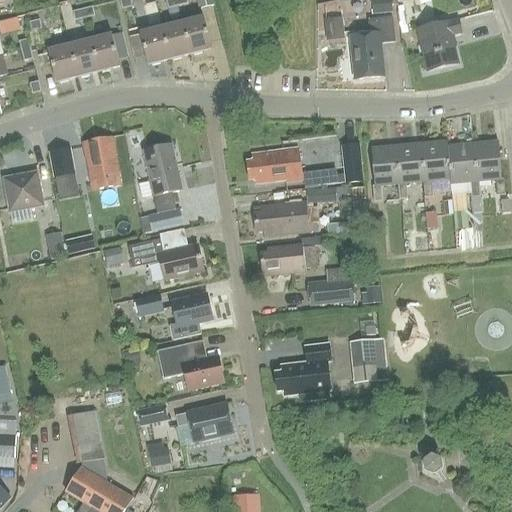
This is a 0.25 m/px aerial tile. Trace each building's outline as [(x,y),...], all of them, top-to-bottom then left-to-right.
[(132,0),(122,0),(124,9),(134,7),(132,0)] [(176,0),(169,0),(166,1),(168,8),(178,6),(176,0)] [(213,7),(210,0),(194,0),(198,11),(213,7)] [(92,8),(83,10),(85,19),(94,17),(92,8)] [(83,10),(73,13),(75,21),(85,19),(83,10)] [(21,32),(18,18),(0,22),(0,31),(1,37),(21,32)] [(204,19),(182,25),(190,56),(212,51),(204,19)] [(381,46),(396,44),(393,19),(368,21),(369,36),(351,38),(355,82),(385,79),(381,46)] [(343,20),(326,21),(328,42),(345,41),(343,20)] [(460,67),(453,37),(463,35),(459,20),(418,30),(428,74),(460,67)] [(40,21),(31,24),(33,32),(42,30),(40,21)] [(182,25),(161,30),(169,62),(190,56),(182,25)] [(147,67),(169,62),(161,30),(129,38),(135,60),(145,57),(147,67)] [(123,34),(112,37),(118,60),(129,58),(123,34)] [(112,37),(91,42),(99,74),(120,68),(118,60),(112,37)] [(20,43),(22,53),(31,51),(28,41),(20,43)] [(91,42),(69,48),(77,79),(99,74),(91,42)] [(69,48),(48,53),(56,84),(77,79),(69,48)] [(25,63),(33,60),(31,51),(22,53),(25,63)] [(39,82),(30,84),(33,95),(42,93),(39,82)] [(119,180),(115,155),(116,155),(113,139),(83,145),(86,161),(87,161),(91,184),(96,183),(98,190),(115,187),(114,181),(119,180)] [(448,143),(422,145),(426,183),(423,184),(425,199),(433,198),(432,183),(450,181),(451,181),(448,148),(449,148),(448,143)] [(498,143),(474,146),(477,183),(480,183),(496,182),(497,197),(506,196),(504,180),(502,180),(498,143)] [(172,145),(142,152),(153,199),(183,192),(172,145)] [(345,185),(363,184),(360,145),(341,147),(344,176),(345,185)] [(422,145),(397,148),(400,186),(398,186),(399,201),(408,200),(406,185),(423,184),(426,183),(422,145)] [(449,148),(448,148),(451,181),(450,181),(450,186),(471,184),(472,200),(479,199),(481,199),(480,183),(477,183),(474,146),(449,148)] [(397,148),(372,150),(375,187),(373,188),(374,204),(383,203),(382,187),(398,186),(400,186),(397,148)] [(69,149),(48,152),(53,179),(73,175),(69,149)] [(287,185),(303,183),(299,150),(253,156),(254,163),(247,163),(250,182),(255,181),(255,187),(287,182),(287,185)] [(334,171),(314,173),(316,188),(321,188),(333,186),(336,186),(335,177),(334,171)] [(10,214),(43,208),(37,174),(4,180),(10,214)] [(344,176),(335,177),(336,186),(345,185),(344,176)] [(308,192),(309,205),(338,203),(337,189),(308,192)] [(466,196),(452,197),(453,214),(467,213),(466,196)] [(479,199),(472,200),(474,220),(481,219),(479,199)] [(263,215),(255,216),(257,234),(265,233),(265,239),(309,235),(308,225),(318,224),(316,209),(306,210),(305,204),(262,209),(263,215)] [(436,213),(425,214),(426,231),(437,230),(436,213)] [(157,215),(148,217),(152,235),(161,233),(157,215)] [(411,215),(401,216),(402,232),(412,231),(411,215)] [(148,217),(139,219),(143,237),(152,235),(148,217)] [(353,224),(326,226),(327,237),(330,237),(353,235),(353,227),(353,224)] [(65,257),(60,234),(45,237),(50,260),(65,257)] [(68,256),(92,251),(90,238),(65,244),(68,256)] [(320,240),(302,241),(302,246),(304,246),(305,250),(317,249),(321,248),(320,240)] [(164,254),(161,241),(136,246),(128,248),(133,270),(141,268),(161,264),(165,282),(204,274),(198,246),(189,248),(164,254)] [(307,274),(306,270),(319,269),(317,249),(305,250),(304,246),(302,246),(268,250),(268,254),(260,255),(263,278),(307,274)] [(108,269),(124,265),(120,248),(104,252),(108,269)] [(352,284),(307,289),(309,308),(354,303),(354,300),(352,284)] [(366,293),(361,294),(362,307),(381,305),(380,288),(366,289),(366,293)] [(207,296),(171,304),(176,326),(169,327),(172,342),(201,336),(198,325),(213,322),(207,296)] [(135,305),(138,322),(163,317),(160,300),(135,305)] [(374,328),(365,329),(366,337),(375,336),(374,328)] [(385,340),(352,344),(355,369),(379,366),(378,362),(387,361),(385,340)] [(162,381),(184,376),(188,392),(225,384),(219,358),(191,364),(187,346),(156,353),(162,381)] [(329,393),(330,393),(328,365),(331,364),(329,347),(306,350),(307,366),(282,368),(282,375),(276,375),(278,393),(284,392),(284,398),(300,396),(300,403),(330,400),(329,393)] [(139,352),(124,355),(127,367),(141,364),(139,352)] [(119,393),(104,396),(106,406),(121,403),(119,393)] [(137,412),(141,428),(170,422),(167,406),(137,412)] [(226,406),(175,417),(178,429),(190,426),(194,443),(233,435),(226,406)] [(0,436),(0,454),(15,456),(16,437),(0,436)] [(101,448),(75,453),(77,465),(82,464),(103,460),(101,448)] [(163,450),(147,453),(150,469),(154,468),(166,466),(163,450)] [(103,460),(82,464),(84,472),(82,470),(67,494),(93,510),(91,511),(125,511),(126,511),(133,501),(115,490),(108,486),(103,460)] [(166,466),(154,468),(155,475),(173,472),(171,465),(166,466)] [(0,509),(9,499),(0,490),(0,509)] [(259,511),(259,496),(232,497),(232,511),(259,511)]
